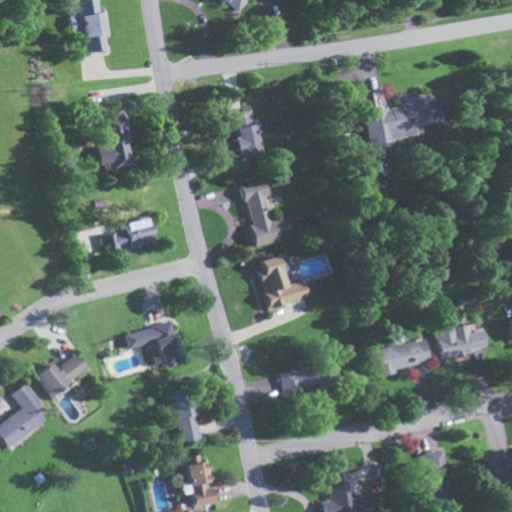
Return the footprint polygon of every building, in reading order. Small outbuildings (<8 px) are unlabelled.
[(106,49),(104,34),(107,34),(104,10),(98,11),(96,0),(85,0),(76,1),(78,14),(68,16),(70,31),(82,29),(85,52),(106,49)] [(364,143),(420,135),(418,125),(440,121),(437,99),(425,101),(423,94),(398,98),(399,104),(359,110),(364,143)] [(261,156),(251,109),(230,113),(240,160),(261,156)] [(100,120),(109,171),(131,168),(121,116),(100,120)] [(252,247),(278,242),(276,228),(288,226),(286,216),(270,219),(263,179),(241,183),(252,247)] [(72,232),(76,256),(116,248),(116,247),(148,242),(143,218),(121,222),(123,231),(113,233),(112,224),(72,232)] [(301,281),(283,285),(277,256),(256,261),(266,308),(305,299),(301,281)] [(180,360),(170,322),(123,334),(127,349),(154,342),(159,365),(180,360)] [(438,356),(485,350),(482,330),(467,332),(466,325),(434,329),(438,356)] [(372,349),(377,373),(427,364),(422,339),(372,349)] [(85,368),(74,354),(53,369),(48,363),(32,374),(48,396),(85,368)] [(277,376),(282,394),(317,385),(318,391),(332,387),(326,363),(277,376)] [(19,407),(0,422),(0,441),(5,448),(46,416),(21,384),(8,394),(19,407)] [(178,444),(198,440),(193,415),(197,415),(191,387),(168,392),(178,444)] [(417,453),(428,511),(463,511),(461,500),(454,501),(443,448),(417,453)] [(213,503),(209,484),(208,484),(204,460),(198,461),(196,454),(181,457),(191,507),(213,503)] [(328,499),(317,502),(319,511),(353,511),(345,470),(323,475),(328,499)]
